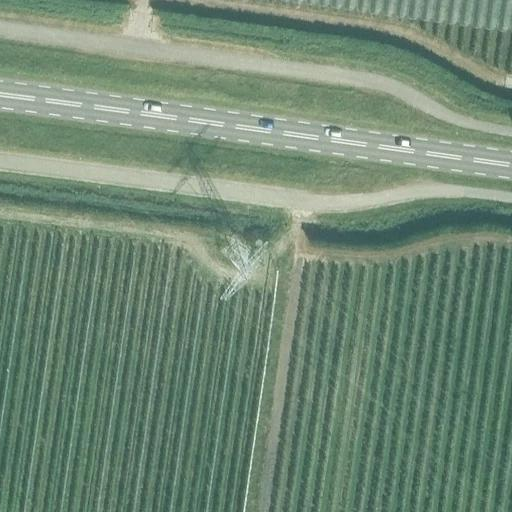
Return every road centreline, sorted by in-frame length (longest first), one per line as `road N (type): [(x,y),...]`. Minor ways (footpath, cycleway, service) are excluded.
road 1 (primary): [(511,163),(0,95)]
road 2 (unclassified): [(421,102),(389,85),(0,31)]
